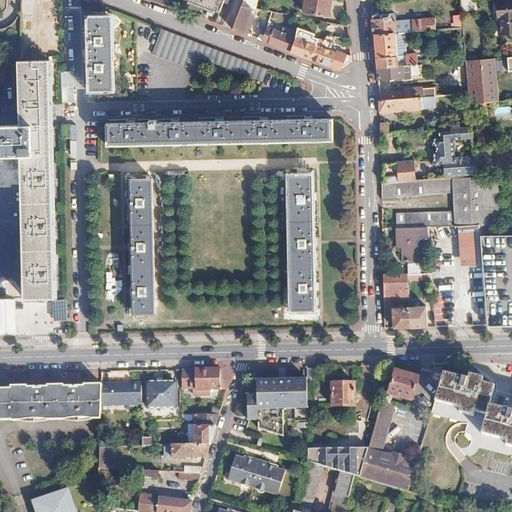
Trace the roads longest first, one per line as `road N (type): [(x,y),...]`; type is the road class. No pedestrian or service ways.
road 1 (residential): [(75,110),(344,104),(363,92)]
road 2 (residential): [(363,92),(109,0)]
road 3 (residential): [(363,92),(371,347)]
road 4 (residential): [(78,354),(75,110)]
road 5 (residential): [(196,511),(242,367),(240,351)]
road 6 (tertiary): [(78,354),(240,351)]
road 7 (tertiary): [(371,347),(511,344)]
road 8 (tertiary): [(240,351),(371,347)]
